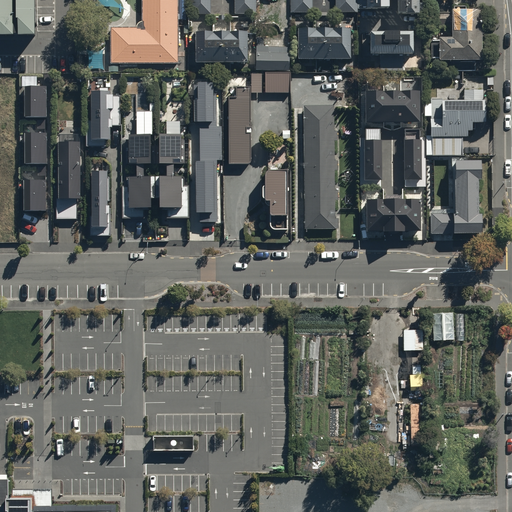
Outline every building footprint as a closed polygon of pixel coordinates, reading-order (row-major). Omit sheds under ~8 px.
[(0,0),(0,35),(35,35),(35,0),(0,0)] [(145,0),(146,32),(112,32),(112,65),(178,64),(177,0),(145,0)] [(210,0),(189,0),(189,13),(211,13),(210,0)] [(255,0),(235,0),(236,12),(256,12),(255,0)] [(313,0),(290,0),(291,11),(313,11),(313,0)] [(357,0),(337,0),(337,11),(358,11),(357,0)] [(393,0),(365,0),(366,14),(393,13),(393,0)] [(419,0),(397,0),(398,12),(420,12),(419,0)] [(454,11),(454,38),(442,38),(442,61),(483,61),(483,10),(454,11)] [(352,27),(302,27),(302,58),(352,58),(352,27)] [(248,32),(197,32),(197,63),(248,63),(248,32)] [(414,32),(373,32),(374,55),(414,55),(414,32)] [(291,48),(257,48),(257,70),(291,70),(291,48)] [(290,73),(267,73),(267,91),(290,91),(290,73)] [(254,93),(264,93),(264,74),(253,74),(254,93)] [(199,220),(217,220),(216,158),(220,157),(220,125),(216,125),(215,78),(197,79),(197,95),(193,95),(194,120),(199,120),(200,157),(196,157),(197,209),(199,209),(199,220)] [(47,87),(25,87),(25,121),(36,122),(36,131),(46,131),(47,87)] [(239,98),(229,98),(229,164),(248,164),(252,161),(251,88),(239,88),(239,98)] [(110,92),(91,91),(91,121),(88,122),(88,147),(106,147),(106,141),(113,141),(113,128),(122,128),(122,96),(110,96),(110,92)] [(426,138),(426,156),(464,157),(465,139),(470,139),(471,133),(474,133),(474,125),(488,125),(489,101),(484,101),(484,91),(463,91),(463,100),(432,100),(432,105),(426,105),(425,115),(432,116),(432,138),(426,138)] [(418,92),(369,92),(369,122),(418,122),(418,92)] [(281,114),(281,94),(272,94),(272,114),(281,114)] [(281,94),(281,114),(290,114),(290,94),(281,94)] [(336,107),(304,107),(305,229),(336,229),(336,107)] [(125,218),(143,218),(143,207),(153,207),(152,176),(145,176),(145,165),(153,165),(153,111),(136,111),(136,133),(128,133),(128,165),(137,165),(137,177),(130,177),(130,188),(125,188),(125,218)] [(47,134),(26,133),(25,168),(36,168),(36,178),(47,178),(47,134)] [(182,136),(161,136),(161,164),(170,164),(170,179),(162,179),(162,209),(167,209),(167,220),(191,219),(190,185),(184,186),(184,176),(175,176),(174,165),(182,165),(182,136)] [(381,141),(366,141),(366,188),(382,188),(381,141)] [(422,141),(406,141),(407,187),(422,187),(422,141)] [(81,146),(59,146),(60,202),(57,202),(57,222),(77,222),(77,204),(81,204),(81,146)] [(482,162),(457,162),(458,213),(431,214),(432,235),(483,234),(482,162)] [(91,237),(111,237),(111,206),(107,206),(107,172),(91,172),(91,237)] [(289,172),(263,172),(263,201),(271,201),(271,218),(288,218),(289,172)] [(46,180),(25,180),(25,215),(46,215),(46,180)] [(421,201),(372,201),(372,230),(421,230),(421,201)] [(452,312),(431,313),(433,343),(454,342),(452,312)] [(414,333),(403,333),(404,353),(423,353),(423,330),(414,330),(414,333)] [(410,379),(410,394),(422,394),(421,379),(410,379)] [(194,435),(153,435),(153,453),(194,453),(194,435)] [(0,511),(112,511),(113,508),(34,508),(34,493),(10,493),(10,483),(0,482),(0,511)]
